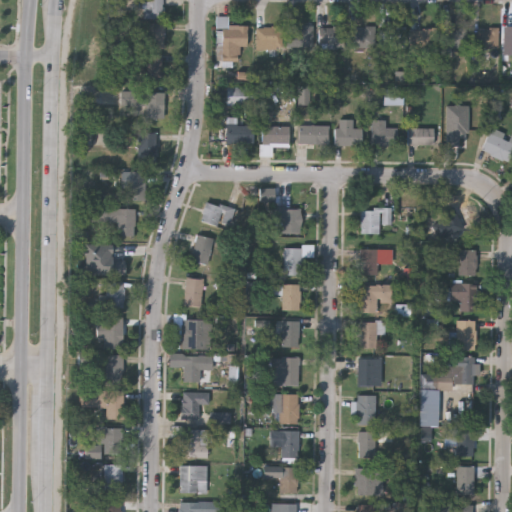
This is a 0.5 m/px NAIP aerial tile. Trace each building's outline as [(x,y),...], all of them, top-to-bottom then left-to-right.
[(162,0),(162,17),(145,17),(145,0),(162,0)] [(164,23),(164,47),(145,47),(145,23),(164,23)] [(312,45),(286,45),(286,24),(312,24),(312,45)] [(280,25),(280,47),(257,47),(257,25),(280,25)] [(342,25),(342,45),(318,45),(318,25),(342,25)] [(373,25),(373,45),(349,45),(349,25),(373,25)] [(404,26),(404,46),(378,46),(378,26),(404,26)] [(436,27),(436,48),(410,48),(410,27),(436,27)] [(465,27),(465,47),(445,47),(445,27),(465,27)] [(497,27),(497,47),(475,47),(475,27),(497,27)] [(511,53),(502,53),(502,28),(511,28),(511,53)] [(145,78),(145,54),(164,54),(164,78),(145,78)] [(226,102),(226,88),(252,88),(252,102),(226,102)] [(402,103),(383,103),(383,88),(402,88),(402,103)] [(163,91),(163,117),(145,117),(145,103),(121,103),(121,91),(163,91)] [(236,117),(236,124),(252,124),(252,142),(225,142),(225,117),(236,117)] [(370,144),(370,118),(384,118),(384,126),(397,126),(397,144),(370,144)] [(361,144),(335,144),(335,119),(351,119),(351,127),(361,127),(361,144)] [(327,143),(296,143),(296,124),(327,124),(327,143)] [(260,148),(260,125),(288,125),(288,144),(270,144),(270,148),(260,148)] [(509,133),(511,134),(511,150),(507,161),(481,149),(491,126),(509,134),(509,133)] [(406,144),(406,127),(433,127),(433,144),(406,144)] [(154,131),(154,160),(136,160),(136,131),(154,131)] [(144,199),(127,199),(127,170),(144,170),(144,199)] [(233,208),(227,227),(199,218),(205,199),(233,208)] [(134,234),(116,234),(116,221),(90,221),(90,206),(134,206),(134,234)] [(300,207),(300,230),(273,230),(273,207),(300,207)] [(460,237),(440,221),(451,208),(471,224),(460,237)] [(378,209),(378,232),(360,232),(360,209),(378,209)] [(207,262),(191,259),(196,233),(212,236),(207,262)] [(282,273),(282,246),(301,246),(301,273),(282,273)] [(378,274),(360,274),(360,248),(378,248),(378,274)] [(457,274),(458,248),(476,248),(476,274),(457,274)] [(200,306),(183,304),(185,276),(202,277),(200,306)] [(123,306),(106,306),(106,279),(123,279),(123,306)] [(282,309),(282,283),(299,283),(299,309),(282,309)] [(376,301),(376,312),(358,312),(358,283),(391,283),(391,301),(376,301)] [(458,298),(449,298),(449,283),(476,283),(476,310),(458,310),(458,298)] [(122,317),(122,347),(97,347),(97,322),(104,322),(104,317),(122,317)] [(180,347),(180,318),(209,318),(209,347),(180,347)] [(475,348),(454,348),(454,318),(475,318),(475,348)] [(281,345),(281,320),(298,320),(298,345),(281,345)] [(358,347),(358,321),(380,321),(380,332),(376,332),(376,347),(358,347)] [(99,382),(99,354),(119,354),(119,382),(99,382)] [(209,368),(199,368),(199,380),(182,380),(182,355),(209,355),(209,368)] [(474,355),(474,384),(453,384),(453,369),(444,369),(444,355),(474,355)] [(298,384),(270,384),(270,357),(298,357),(298,384)] [(377,357),(377,384),(356,384),(356,357),(377,357)] [(122,390),(122,418),(104,418),(104,406),(88,406),(88,390),(122,390)] [(198,418),(181,418),(181,390),(208,390),(208,403),(198,403),(198,418)] [(298,422),(277,422),(277,393),(298,393),(298,422)] [(374,394),(374,423),(356,423),(356,394),(374,394)] [(469,397),(469,411),(457,411),(457,397),(469,397)] [(123,452),(101,452),(101,427),(123,427),(123,452)] [(206,428),(206,456),(181,456),(181,428),(206,428)] [(455,454),(455,428),(473,428),(473,454),(455,454)] [(298,429),(297,459),(278,459),(278,429),(298,429)] [(358,456),(358,430),(374,430),(374,456),(358,456)] [(103,490),(103,463),(120,463),(120,490),(103,490)] [(206,464),(206,492),(179,492),(179,464),(206,464)] [(473,464),(473,492),(456,492),(456,464),(473,464)] [(354,466),(381,466),(381,494),(354,494),(354,466)] [(120,499),(120,511),(101,511),(101,499),(120,499)] [(178,511),(178,501),(220,501),(220,511),(178,511)] [(279,511),(279,502),(295,502),(295,511),(279,511)] [(373,503),(373,511),(354,511),(354,503),(373,503)]
